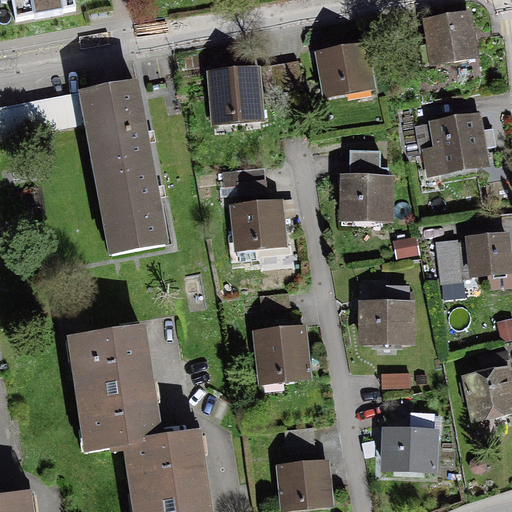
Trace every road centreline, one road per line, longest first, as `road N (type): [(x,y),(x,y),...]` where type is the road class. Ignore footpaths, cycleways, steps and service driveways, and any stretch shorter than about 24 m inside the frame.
road 1 (residential): [(0,67),(388,0)]
road 2 (residential): [(299,147),(366,511)]
